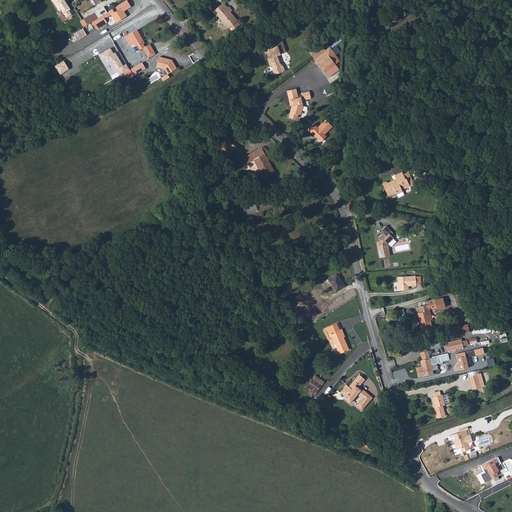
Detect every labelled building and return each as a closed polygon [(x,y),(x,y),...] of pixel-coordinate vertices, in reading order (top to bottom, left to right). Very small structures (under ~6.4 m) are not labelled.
[(64,0),(51,0),(52,0),(59,12),(61,11),(66,18),(72,15),(69,11),(71,10),(64,0)] [(111,11),(110,12),(117,23),(125,18),(128,17),(124,11),(132,7),(127,0),(116,7),(118,11),(115,13),(113,10),(111,11)] [(230,24),(235,20),(236,19),(229,10),(230,9),(227,5),(226,5),(222,1),(211,9),(215,14),(216,13),(230,29),(233,27),(230,24)] [(110,12),(111,11),(107,5),(93,14),(96,20),(102,17),(103,16),(110,12)] [(86,18),(90,24),(92,22),(96,20),(93,14),(86,18)] [(96,20),(92,22),(96,30),(107,23),(103,16),(102,17),(96,20)] [(73,34),(77,41),(87,35),(83,28),(73,34)] [(143,42),(144,41),(138,30),(125,38),(131,47),(134,44),(136,48),(139,46),(141,51),(144,49),(149,58),(156,54),(150,44),(146,47),(144,44),(143,42)] [(283,39),(264,45),(266,52),(269,51),(270,56),(269,57),(269,58),(271,65),(273,64),(276,73),(286,69),(285,65),(281,62),(278,54),(282,53),(281,52),(287,50),(283,39)] [(266,52),(264,45),(262,45),(267,59),(269,58),(269,57),(270,56),(269,51),(266,52)] [(335,55),(329,47),(313,59),(323,73),(334,65),(330,59),(335,55)] [(111,48),(100,54),(104,60),(106,59),(109,63),(111,62),(117,70),(119,69),(122,75),(130,70),(127,64),(124,66),(116,52),(114,53),(111,48)] [(163,57),(160,68),(169,70),(171,75),(181,69),(175,60),(163,57)] [(145,62),(133,69),(136,76),(149,69),(145,62)] [(301,106),(304,107),(305,103),(304,97),(313,95),(311,88),(304,89),(305,92),(300,93),(298,85),(288,88),(291,97),(292,97),(294,102),(291,114),(298,115),(300,114),(300,111),(301,106)] [(326,117),(319,124),(315,120),(309,127),(315,133),(316,131),(323,138),(328,133),(326,131),(333,124),(326,117)] [(230,140),(223,147),(225,149),(232,143),(230,140)] [(225,149),(223,147),(217,153),(220,156),(225,150),(230,154),(237,147),(232,142),(232,143),(225,149)] [(260,147),(250,152),(251,153),(254,152),(256,156),(263,153),(260,147)] [(251,153),(250,152),(246,154),(245,153),(241,155),(244,162),(253,158),(262,177),(273,172),(263,153),(256,156),(254,152),(251,153)] [(394,183),(393,180),(386,182),(386,181),(382,182),(386,195),(394,193),(395,194),(401,192),(400,191),(409,188),(406,180),(405,180),(402,173),(395,175),(396,179),(397,182),(394,183)] [(391,233),(383,226),(378,230),(381,233),(376,238),(377,239),(376,243),(374,244),(377,258),(388,256),(386,243),(392,238),(389,235),(391,233)] [(472,238),(466,238),(466,246),(467,246),(472,246),(472,247),(480,246),(479,237),(472,237),(472,238)] [(310,238),(302,242),(304,247),(313,243),(310,238)] [(336,273),(327,279),(335,291),(344,286),(336,273)] [(421,276),(404,276),(404,289),(412,289),(412,287),(414,285),(421,285),(421,276)] [(425,301),(426,305),(427,306),(428,310),(434,309),(434,310),(443,308),(441,299),(433,301),(432,300),(425,301)] [(426,305),(417,307),(418,312),(416,312),(417,319),(418,319),(419,323),(418,324),(420,331),(430,329),(426,310),(427,310),(426,305)] [(339,329),(336,323),(325,328),(330,339),(332,338),(340,354),(349,350),(344,338),(342,333),(339,335),(337,330),(339,329)] [(468,325),(455,328),(457,335),(470,332),(468,325)] [(464,348),(462,340),(446,344),(448,352),(464,348)] [(417,375),(432,371),(428,353),(426,348),(418,350),(420,358),(418,358),(420,364),(414,365),(417,375)] [(467,351),(458,354),(462,370),(471,367),(467,351)] [(481,370),(477,372),(481,384),(485,383),(481,370)] [(481,384),(477,372),(469,374),(473,386),(481,384)] [(348,393),(348,396),(346,398),(351,402),(358,393),(363,397),(358,404),(364,409),(374,396),(363,387),(362,389),(360,387),(361,386),(367,379),(361,374),(351,386),(349,384),(344,390),(348,393)] [(310,388),(317,392),(322,384),(313,379),(310,384),(312,385),(310,388)] [(440,392),(433,394),(432,394),(435,404),(434,405),(438,415),(446,413),(443,402),(445,402),(441,391),(440,392)] [(467,426),(470,425),(469,423),(461,426),(462,428),(451,432),(452,437),(453,437),(454,436),(455,439),(457,446),(461,445),(463,449),(472,446),(469,440),(467,432),(469,432),(467,426)] [(497,455),(482,463),(484,467),(487,466),(488,468),(488,470),(491,477),(499,473),(496,469),(498,468),(496,464),(500,462),(497,455)]
